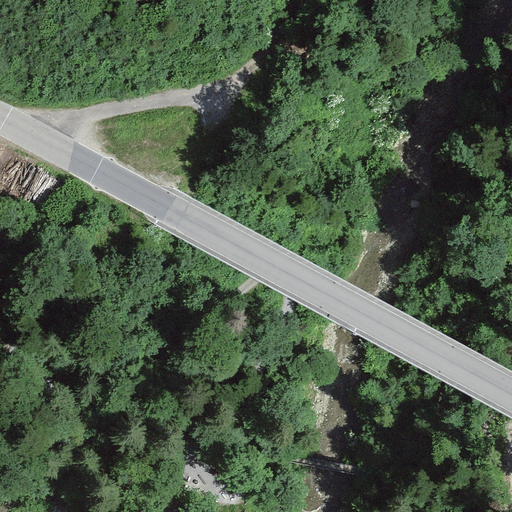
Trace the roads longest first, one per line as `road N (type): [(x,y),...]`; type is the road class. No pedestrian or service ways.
road 1 (track): [(233,408),(281,326),(285,292),(257,286),(233,295),(146,351),(67,384),(22,364),(6,336),(0,297)]
road 2 (tertiary): [(0,119),(359,314)]
road 3 (track): [(15,127),(243,84),(296,0)]
road 4 (tertiary): [(511,400),(359,314)]
